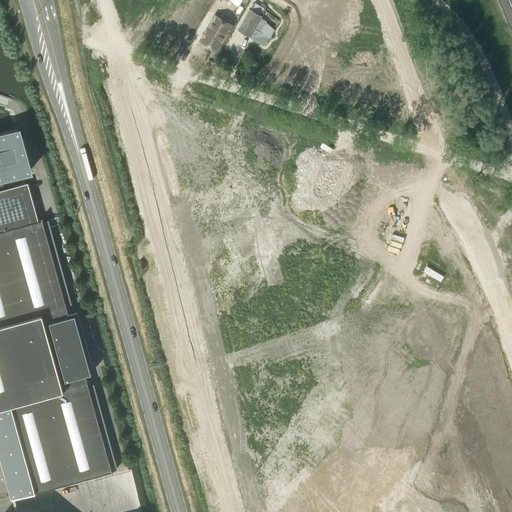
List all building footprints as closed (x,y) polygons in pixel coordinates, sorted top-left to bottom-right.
[(266,21),(261,18),(262,16),(249,9),(237,30),(264,45),(273,28),(265,22),(266,21)] [(199,41),(216,52),(232,25),(225,21),(226,19),(222,16),(221,18),(214,15),(199,41)] [(0,179),(29,172),(17,129),(0,134),(0,179)] [(4,189),(0,189),(0,444),(15,498),(111,471),(112,473),(113,473),(42,220),(38,221),(28,182),(4,189)] [(387,318),(407,286),(383,270),(363,302),(387,318)] [(435,344),(446,326),(429,316),(433,309),(419,301),(404,325),(435,344)] [(511,430),(506,427),(471,481),(491,494),(511,461),(511,430)]
